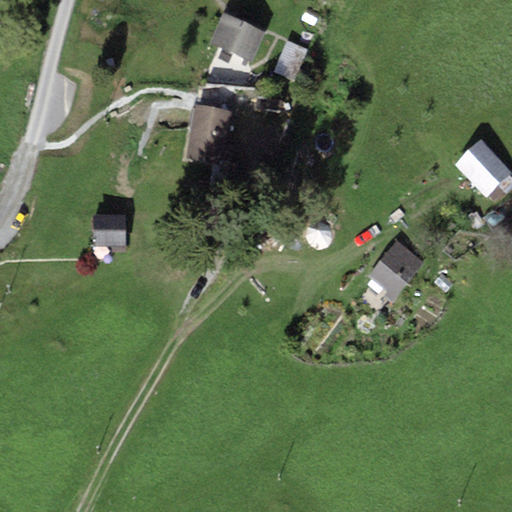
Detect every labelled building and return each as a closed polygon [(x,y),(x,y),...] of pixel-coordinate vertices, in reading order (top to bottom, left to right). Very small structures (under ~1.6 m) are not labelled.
[(265,39),(224,20),(210,50),(252,68),(265,39)] [(234,117),(193,110),(185,160),(226,167),(234,117)] [(511,175),(482,145),(456,170),(486,201),(511,176),(511,175)] [(125,222),(93,223),(94,252),(126,251),(125,222)] [(423,266),(399,245),(367,280),(392,302),(423,266)]
